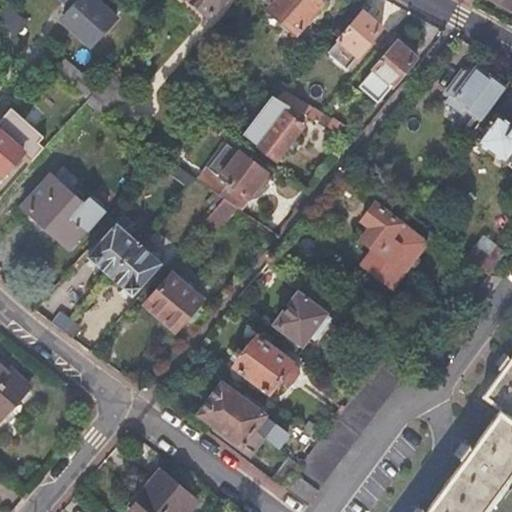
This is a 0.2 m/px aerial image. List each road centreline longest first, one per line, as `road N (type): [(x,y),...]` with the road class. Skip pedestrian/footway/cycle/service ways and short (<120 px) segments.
road 1 (residential): [(126,399),(0,301)]
road 2 (residential): [(35,511),(126,399)]
